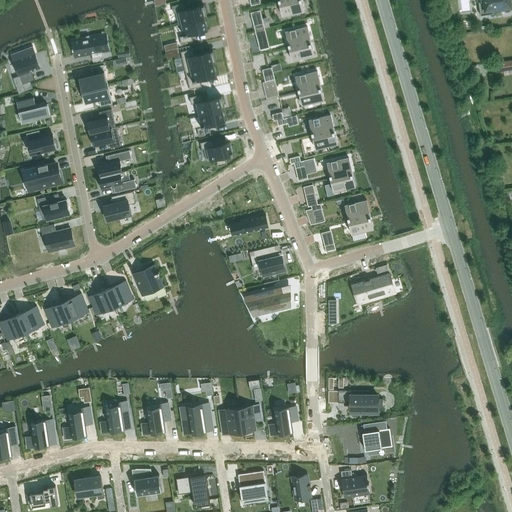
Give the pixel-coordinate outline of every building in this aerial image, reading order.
[(302,0),(289,0),(279,2),(283,17),(306,11),(302,0)] [(478,0),(480,16),(493,14),(492,10),(509,8),(509,5),(511,5),(510,0),(478,0)] [(184,3),(172,6),(174,13),(176,12),(179,25),(181,24),(205,18),(207,18),(204,5),(185,9),(184,3)] [(184,36),(179,37),(181,44),(193,41),(192,35),(208,31),(205,18),(181,24),(184,36)] [(264,22),(254,25),(255,32),(265,29),(264,22)] [(307,26),(285,31),(289,46),(311,41),(307,26)] [(265,29),(255,32),(257,38),(267,36),(265,29)] [(91,53),(93,62),(104,60),(99,36),(90,37),(90,36),(81,38),(81,39),(72,41),(75,56),(91,53)] [(311,41),(289,46),(292,61),(315,55),(311,41)] [(33,46),(13,53),(15,57),(19,68),(21,74),(18,75),(19,76),(20,76),(23,84),(35,80),(31,72),(39,69),(34,55),(35,54),(34,50),(33,47),(33,46)] [(193,49),(181,52),(186,71),(214,64),(216,63),(213,50),(194,55),(193,49)] [(511,60),(496,63),(497,71),(511,69),(511,60)] [(214,64),(186,71),(190,89),(202,87),(200,80),(217,76),(214,64)] [(93,74),(79,77),(80,78),(81,78),(83,89),(82,90),(83,91),(84,90),(84,91),(108,85),(108,84),(103,65),(92,68),(93,74)] [(272,67),(262,70),(264,76),(274,74),(272,67)] [(317,71),(295,76),(299,91),(321,85),(317,71)] [(84,92),(83,92),(83,93),(84,93),(86,102),(85,102),(86,103),(99,100),(101,106),(113,103),(108,85),(84,91),(84,92)] [(321,85),(299,91),(302,105),(324,100),(321,85)] [(265,92),(267,98),(277,96),(276,89),(265,92)] [(202,94),(190,97),(191,104),(196,103),(199,115),(223,110),(225,109),(222,96),(203,101),(202,94)] [(34,97),(17,101),(20,112),(22,122),(23,123),(50,116),(48,104),(36,107),(34,97)] [(92,120),(88,121),(91,133),(117,127),(112,109),(99,112),(101,118),(92,120)] [(202,127),(197,128),(199,135),(211,132),(209,126),(226,122),(223,110),(199,115),(202,127)] [(282,112),(272,115),(274,121),(277,120),(284,119),(282,112)] [(331,114),(309,120),(312,134),(334,129),(331,114)] [(288,123),(289,127),(299,124),(297,115),(287,118),(288,123)] [(117,127),(91,133),(91,134),(92,134),(95,146),(108,143),(109,149),(122,146),(117,127)] [(334,129),(312,134),(316,149),(338,143),(334,129)] [(39,130),(27,133),(32,154),(39,152),(39,153),(42,152),(53,149),(56,148),(54,139),(53,133),(41,136),(39,130)] [(212,140),(200,143),(202,149),(204,149),(207,161),(216,159),(218,166),(227,164),(225,157),(234,155),(230,142),(214,146),(212,140)] [(101,163),(98,164),(100,169),(102,175),(120,171),(120,172),(122,171),(120,161),(132,158),(130,150),(108,155),(110,161),(101,163)] [(349,157),(327,162),(330,177),(352,171),(349,157)] [(39,167),(24,171),(27,182),(33,180),(35,189),(62,182),(58,165),(47,167),(46,164),(48,164),(48,163),(39,165),(39,167)] [(102,175),(100,176),(102,184),(101,184),(102,189),(105,188),(114,186),(115,192),(137,187),(135,179),(123,182),(121,173),(120,172),(120,171),(102,175)] [(352,171),(330,177),(334,191),(356,186),(352,171)] [(121,201),(104,205),(108,220),(132,214),(129,204),(136,203),(133,191),(119,194),(121,201)] [(315,194),(306,196),(308,206),(311,206),(318,204),(315,194)] [(41,210),(36,212),(38,220),(48,218),(48,219),(70,213),(68,205),(69,205),(67,199),(59,201),(58,200),(52,202),(50,195),(38,199),(37,199),(41,210)] [(367,199),(345,205),(348,219),(370,214),(367,199)] [(266,214),(229,223),(230,223),(234,222),(237,234),(237,235),(258,230),(266,228),(269,227),(269,226),(266,214)] [(370,214),(348,219),(352,234),(374,229),(370,214)] [(71,228),(45,234),(49,252),(75,245),(71,228)] [(334,242),(324,245),(326,251),(336,249),(334,242)] [(278,245),(250,252),(253,263),(260,261),(264,276),(286,270),(283,259),(282,260),(278,245)] [(155,263),(132,273),(142,296),(165,286),(155,263)] [(387,264),(376,267),(377,273),(388,269),(387,264)] [(390,273),(352,285),(357,301),(395,290),(390,273)] [(120,283),(108,289),(116,308),(129,303),(128,301),(133,298),(133,299),(134,299),(126,280),(125,280),(127,284),(122,286),(120,283)] [(79,282),(71,286),(74,292),(82,289),(79,282)] [(25,297),(45,293),(44,286),(24,291),(25,297)] [(245,295),(243,295),(253,317),(255,316),(258,313),(260,313),(268,311),(272,312),(276,309),(288,306),(291,308),(291,293),(280,296),(279,294),(280,294),(280,287),(252,293),(245,295)] [(89,296),(88,296),(96,315),(97,314),(102,311),(103,313),(116,308),(108,289),(89,296),(89,295),(89,296)] [(10,292),(0,295),(0,309),(14,304),(10,292)] [(76,296),(63,301),(71,321),(84,315),(83,313),(89,311),(89,312),(90,312),(82,292),(81,293),(83,296),(77,299),(76,296)] [(44,308),(52,327),(53,327),(52,326),(58,324),(59,326),(71,321),(63,301),(45,309),(45,308),(44,308)] [(31,309),(19,314),(27,333),(39,328),(38,326),(44,324),(44,325),(45,324),(37,305),(36,305),(38,309),(32,312),(31,309)] [(0,320),(0,322),(7,340),(8,340),(8,339),(13,337),(14,339),(27,333),(19,314),(0,322),(0,321),(0,320)] [(255,389),(257,401),(263,400),(261,388),(255,389)] [(339,390),(339,402),(351,402),(351,411),(378,412),(378,408),(383,408),(383,398),(378,398),(378,395),(369,395),(369,390),(359,390),(359,395),(346,395),(346,390),(339,390)] [(109,420),(101,421),(103,432),(124,429),(122,416),(129,414),(127,401),(120,402),(120,405),(107,407),(109,420)] [(150,422),(142,423),(144,434),(165,430),(163,417),(170,416),(168,402),(147,406),(150,422)] [(191,422),(183,423),(185,434),(206,431),(204,417),(211,416),(209,403),(188,406),(191,422)] [(260,404),(239,407),(243,431),(256,429),(254,416),(261,415),(260,404)] [(71,426),(64,427),(66,438),(87,434),(85,421),(92,420),(90,406),(83,407),(83,411),(69,413),(71,426)] [(239,407),(219,410),(221,421),(228,420),(230,433),(243,431),(239,407)] [(277,422),(270,424),(271,434),(293,431),(291,418),(298,417),(296,407),(275,410),(277,422)] [(34,435),(27,436),(28,447),(49,444),(47,431),(54,430),(53,419),(32,422),(34,435)] [(0,456),(12,455),(10,441),(17,440),(15,427),(0,428),(0,456)] [(387,429),(363,432),(364,437),(365,440),(366,447),(366,449),(376,448),(392,445),(389,429),(388,429),(387,429)] [(140,477),(135,478),(135,481),(137,495),(162,491),(159,474),(153,475),(151,469),(151,468),(136,468),(136,469),(137,469),(140,477)] [(264,470),(238,474),(242,503),(268,500),(264,470)] [(341,471),(342,477),(345,497),(370,494),(367,473),(352,475),(351,470),(341,471)] [(201,474),(176,478),(179,494),(193,492),(202,490),(203,499),(200,499),(201,503),(195,504),(195,506),(201,505),(202,509),(211,507),(207,480),(202,481),(201,474)] [(311,498),(307,474),(292,477),(295,500),(311,498)] [(101,475),(75,479),(78,498),(98,495),(98,499),(104,498),(104,495),(101,475)] [(44,491),(27,493),(28,503),(32,503),(46,501),(50,500),(51,505),(59,504),(56,485),(48,486),(48,485),(43,486),(44,491)] [(112,488),(106,488),(107,498),(109,510),(114,509),(112,488)]
